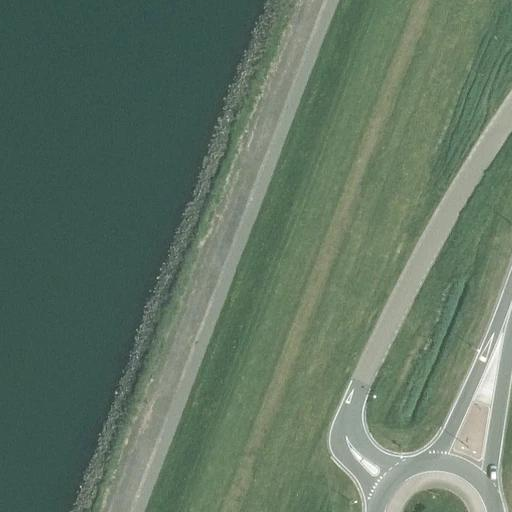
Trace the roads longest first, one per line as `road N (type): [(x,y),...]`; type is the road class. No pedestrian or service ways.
road 1 (primary): [(476,475),(502,336)]
road 2 (primary): [(502,336),(444,460)]
